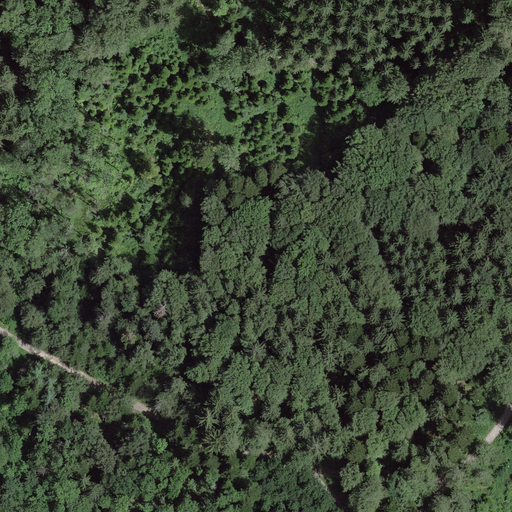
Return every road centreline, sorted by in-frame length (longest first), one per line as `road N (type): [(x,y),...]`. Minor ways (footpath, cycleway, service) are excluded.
road 1 (track): [(0,331),(168,423),(305,471),(346,511)]
road 2 (track): [(451,482),(305,471)]
road 3 (track): [(421,511),(511,405)]
